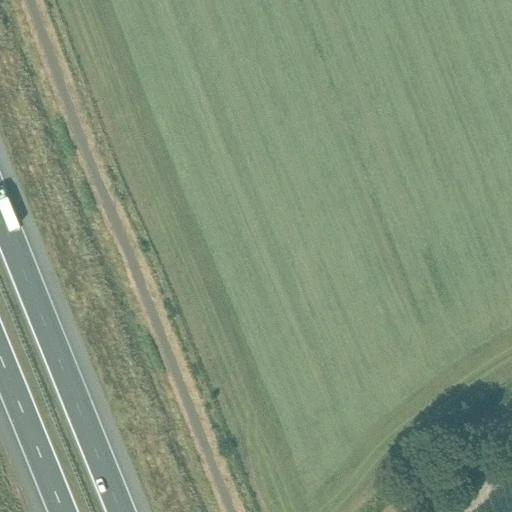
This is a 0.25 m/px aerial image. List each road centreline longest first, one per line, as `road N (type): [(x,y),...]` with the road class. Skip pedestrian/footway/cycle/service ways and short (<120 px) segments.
road 1 (motorway): [(126,511),(0,191)]
road 2 (unclassified): [(397,511),(511,413)]
road 3 (motorway): [(0,372),(55,511)]
